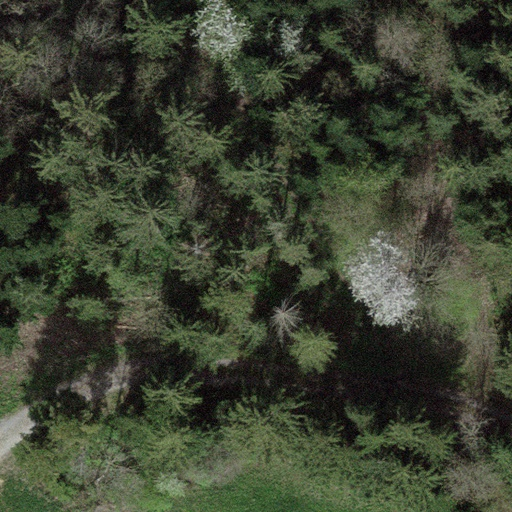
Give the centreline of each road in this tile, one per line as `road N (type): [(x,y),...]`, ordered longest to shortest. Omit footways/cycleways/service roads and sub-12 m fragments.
road 1 (track): [(0,436),(166,341),(377,387),(511,434)]
road 2 (track): [(377,387),(219,70),(210,0)]
